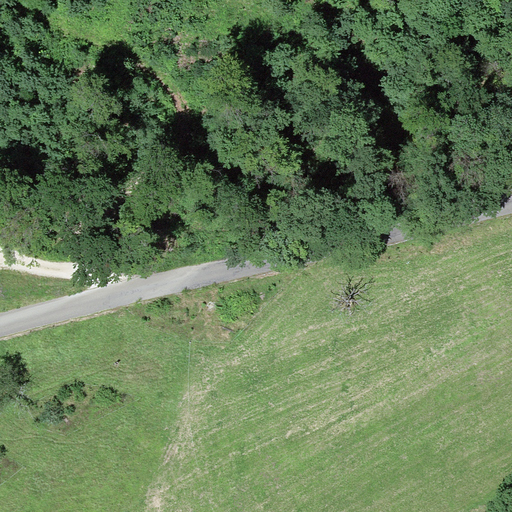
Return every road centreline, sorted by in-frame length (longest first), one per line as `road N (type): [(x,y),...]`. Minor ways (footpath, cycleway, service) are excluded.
road 1 (unclassified): [(511,204),(0,329)]
road 2 (track): [(0,0),(58,19),(179,89),(185,132),(116,208),(76,223),(0,231)]
road 3 (track): [(0,265),(153,287)]
